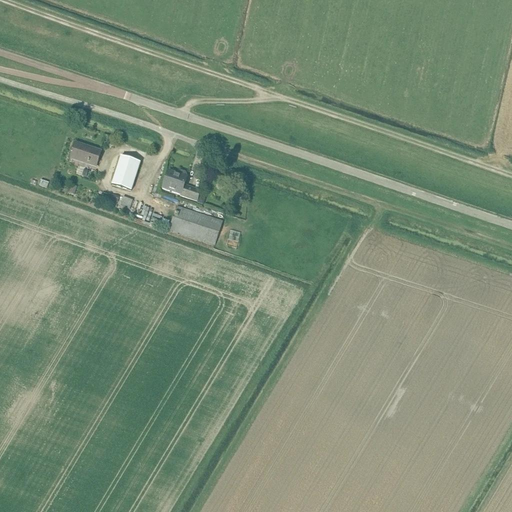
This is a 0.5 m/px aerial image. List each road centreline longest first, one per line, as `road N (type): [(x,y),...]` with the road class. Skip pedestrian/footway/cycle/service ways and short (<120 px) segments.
road 1 (track): [(0,1),(511,178)]
road 2 (unclassified): [(511,223),(96,86)]
